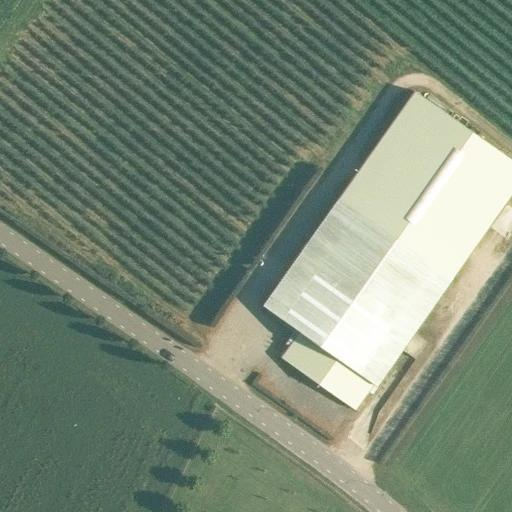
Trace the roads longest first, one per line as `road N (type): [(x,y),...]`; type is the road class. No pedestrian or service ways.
road 1 (unclassified): [(388,511),(0,236)]
road 2 (track): [(511,247),(351,480)]
